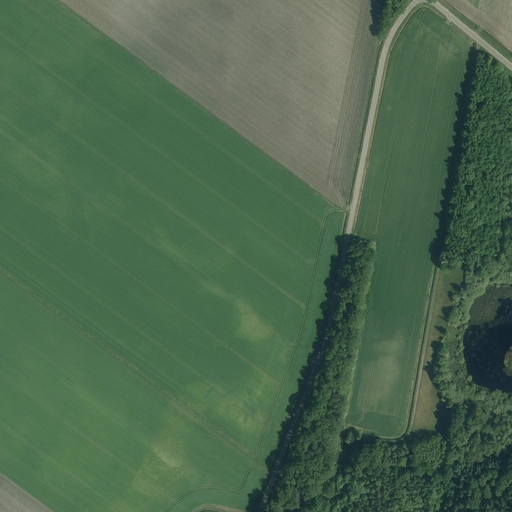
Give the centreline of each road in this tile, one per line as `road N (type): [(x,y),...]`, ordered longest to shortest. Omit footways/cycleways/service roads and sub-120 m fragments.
road 1 (unclassified): [(258,511),(323,349),(385,46),(418,0)]
road 2 (track): [(440,511),(441,474),(341,456)]
